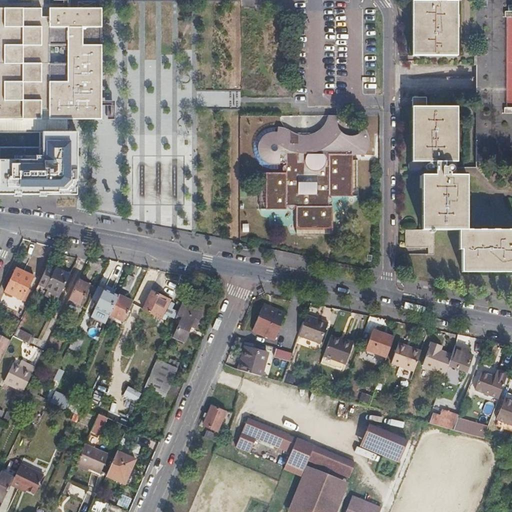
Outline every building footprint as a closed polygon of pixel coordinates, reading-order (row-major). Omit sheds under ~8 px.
[(407,0),(409,1),(411,1),(414,1),(414,55),(453,55),(454,0),(457,0),(460,0),(407,0)] [(511,0),(476,0),(475,162),(511,162),(511,0)] [(49,111),(49,119),(67,119),(76,119),(102,119),(102,9),(50,9),(50,17),(42,17),(42,9),(0,8),(0,119),(41,119),(41,111),(49,111)] [(461,230),(463,230),(464,175),(453,175),(453,168),(454,162),(454,107),(425,107),(425,99),(425,98),(424,97),(412,97),(412,98),(411,98),(411,107),(414,107),(414,161),(428,161),(428,163),(427,163),(426,164),(425,166),(425,168),(426,169),(427,170),(428,175),(424,175),(423,229),(420,229),(406,229),(405,230),(404,232),(405,247),(428,247),(428,253),(428,254),(432,254),(433,254),(434,253),(434,230),(458,230),(461,230)] [(76,181),(76,133),(43,133),(43,159),(39,159),(39,162),(15,162),(15,161),(0,160),(0,194),(39,195),(39,193),(58,193),(58,192),(67,192),(76,183),(76,181)] [(285,173),(271,173),(272,209),(286,209),(286,205),(287,206),(289,208),(290,209),(292,209),(294,207),(294,205),(296,206),(296,221),(332,221),(332,206),(327,206),(327,204),(329,204),(331,203),(331,200),(331,199),(329,197),(327,197),(327,196),(344,196),(345,154),(328,154),(328,160),(326,160),(325,157),(324,154),(321,152),(318,150),(316,150),(316,151),(313,151),(313,150),(309,151),(306,153),(304,157),(304,160),(298,160),(298,144),(279,144),(279,163),(286,163),(286,165),(285,165),(283,167),(283,169),(284,171),(285,172),(285,173)] [(511,229),(466,230),(463,230),(461,230),(461,250),(461,269),(511,269),(511,229)] [(46,267),(38,283),(47,288),(57,268),(56,267),(54,271),(46,267)] [(61,270),(57,268),(47,288),(51,289),(61,270)] [(17,269),(6,292),(21,300),(33,276),(17,269)] [(71,274),(61,270),(51,289),(60,294),(71,274)] [(135,279),(127,275),(122,288),(129,291),(135,279)] [(69,299),(81,305),(90,286),(79,280),(69,299)] [(109,315),(118,296),(104,290),(95,309),(109,315)] [(152,292),(143,310),(161,318),(163,313),(174,318),(177,312),(171,309),(173,304),(169,302),(170,300),(152,292)] [(132,304),(132,303),(118,296),(109,315),(123,322),(124,320),(132,304)] [(201,312),(182,303),(175,319),(180,321),(173,337),(184,342),(190,326),(195,328),(201,312)] [(141,309),(132,304),(124,320),(134,325),(141,309)] [(274,313),(261,308),(252,332),(275,341),(280,328),(278,328),(284,314),(275,310),(274,313)] [(299,336),(311,340),(319,320),(307,315),(299,336)] [(319,320),(311,340),(320,344),(328,323),(319,320)] [(328,323),(320,344),(322,344),(329,323),(328,323)] [(25,333),(17,329),(13,336),(22,340),(25,333)] [(366,350),(388,358),(395,337),(374,330),(366,350)] [(0,362),(10,341),(0,336),(0,362)] [(332,337),(324,357),(346,364),(354,343),(344,339),(343,341),(332,337)] [(400,343),(392,363),(414,371),(421,351),(400,343)] [(423,363),(433,366),(440,346),(430,343),(423,363)] [(440,346),(433,366),(446,371),(448,365),(451,355),(440,351),(442,347),(440,346)] [(451,355),(448,365),(466,372),(472,355),(464,352),(465,350),(455,346),(451,355)] [(246,373),(260,377),(266,354),(245,348),(239,371),(246,373)] [(276,356),(290,360),(293,353),(278,348),(276,356)] [(157,359),(141,397),(161,406),(177,369),(157,359)] [(19,367),(32,373),(36,368),(21,361),(19,367)] [(5,383),(23,393),(24,390),(27,384),(32,373),(19,367),(14,364),(5,382),(5,383)] [(475,392),(497,400),(506,376),(496,373),(494,379),(482,374),(475,392)] [(27,384),(24,390),(32,393),(35,387),(27,384)] [(367,403),(370,395),(361,392),(358,400),(367,403)] [(56,393),(51,403),(66,410),(70,399),(56,393)] [(497,420),(502,422),(510,400),(505,399),(497,420)] [(502,422),(511,425),(511,401),(510,400),(502,422)] [(218,408),(211,405),(203,425),(217,431),(225,412),(218,408)] [(437,417),(434,426),(453,431),(456,422),(459,416),(440,410),(437,417)] [(430,414),(426,424),(434,426),(437,417),(430,414)] [(247,420),(237,447),(252,453),(256,442),(290,455),(284,470),(302,477),(314,446),(247,420)] [(456,422),(453,431),(484,440),(487,431),(456,422)] [(369,426),(361,449),(399,465),(407,443),(369,426)] [(201,437),(219,444),(221,437),(204,429),(201,437)] [(109,454),(85,443),(76,462),(89,468),(100,473),(109,454)] [(319,450),(313,468),(349,482),(356,464),(319,450)] [(135,460),(117,451),(106,476),(125,485),(135,460)] [(76,462),(75,466),(87,472),(89,468),(76,462)] [(13,478),(10,485),(27,492),(28,490),(36,494),(44,475),(21,464),(13,478)] [(308,469),(290,511),(338,511),(348,485),(308,469)] [(0,499),(3,501),(10,485),(13,478),(0,472),(0,499)] [(68,481),(63,489),(78,499),(83,492),(68,481)] [(116,504),(126,509),(131,498),(120,494),(116,504)] [(92,509),(102,511),(105,501),(94,498),(92,509)] [(353,498),(348,511),(379,511),(381,510),(353,498)]
